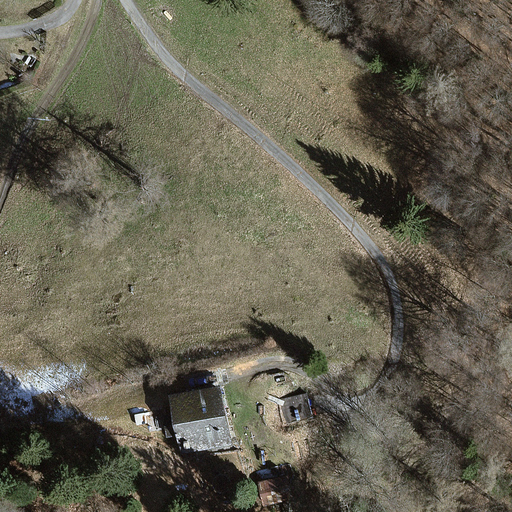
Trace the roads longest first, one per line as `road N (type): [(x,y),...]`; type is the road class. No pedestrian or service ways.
road 1 (track): [(125,0),(203,93),(363,235),(395,302),(388,377)]
road 2 (track): [(100,0),(0,201)]
road 3 (track): [(396,327),(432,366),(439,410),(415,463),(415,511)]
